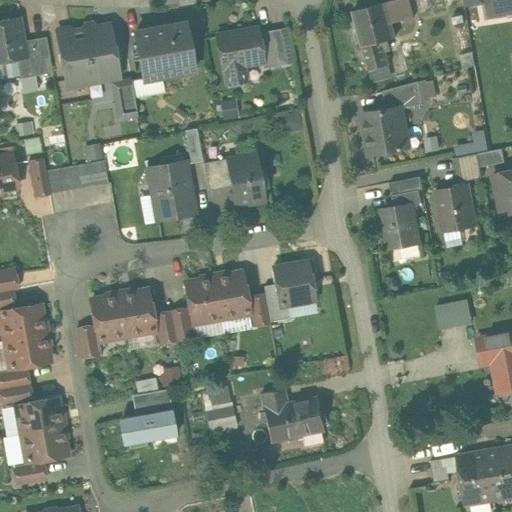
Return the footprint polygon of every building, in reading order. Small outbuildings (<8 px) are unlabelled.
[(409,0),(392,0),(385,2),(391,23),(414,17),(409,0)] [(511,0),(489,0),(492,12),(506,11),(510,14),(511,13),(511,0)] [(385,2),(353,11),(369,70),(389,64),(385,51),(389,49),(387,40),(395,38),(391,23),(385,2)] [(19,17),(0,20),(0,61),(16,59),(26,57),(23,41),(19,17)] [(186,23),(134,32),(143,80),(194,70),(186,23)] [(83,30),(72,32),(71,28),(57,31),(67,86),(119,76),(109,25),(101,27),(99,29),(91,24),(86,25),(83,30)] [(257,27),(216,35),(223,69),(224,68),(225,73),(244,70),(243,65),(262,62),(263,62),(258,33),(257,27)] [(274,30),(258,33),(263,62),(262,62),(263,68),(280,65),(274,30)] [(46,37),(33,39),(37,63),(50,60),(46,37)] [(33,39),(23,41),(26,57),(16,59),(19,75),(20,78),(52,72),(50,60),(37,63),(33,39)] [(415,44),(401,47),(402,51),(408,71),(421,67),(415,44)] [(402,51),(391,54),(397,75),(408,72),(408,71),(402,51)] [(16,59),(0,61),(0,78),(19,75),(16,59)] [(389,64),(369,70),(372,81),(392,76),(389,64)] [(131,79),(112,83),(119,118),(137,114),(131,79)] [(418,81),(383,90),(387,109),(400,107),(401,108),(422,104),(418,81)] [(387,109),(363,114),(370,153),(408,146),(401,108),(400,107),(387,109)] [(288,113),(292,130),(309,126),(306,109),(288,113)] [(480,126),(469,130),(472,138),(453,145),(456,154),(486,143),(480,126)] [(197,128),(185,130),(191,163),(203,161),(197,128)] [(30,160),(43,158),(40,136),(26,139),(30,160)] [(99,144),(88,146),(90,160),(101,158),(99,144)] [(502,149),(478,153),(480,167),(505,162),(502,149)] [(12,153),(0,155),(0,193),(1,193),(4,189),(18,186),(12,153)] [(256,153),(226,158),(231,186),(235,206),(249,204),(251,205),(259,204),(260,202),(265,201),(262,187),(268,186),(266,173),(260,174),(256,153)] [(478,153),(453,158),(456,171),(480,167),(478,153)] [(30,160),(36,196),(50,193),(46,171),(43,158),(30,160)] [(226,158),(203,163),(208,190),(231,186),(226,158)] [(104,160),(93,162),(97,184),(108,182),(104,160)] [(186,160),(147,167),(151,195),(154,194),(158,220),(196,213),(186,160)] [(93,162),(81,164),(85,187),(97,184),(93,162)] [(81,164),(69,167),(73,189),(85,187),(81,164)] [(69,167),(58,169),(62,191),(73,189),(69,167)] [(58,169),(46,171),(50,193),(62,191),(58,169)] [(511,170),(494,174),(501,214),(511,211),(511,170)] [(420,176),(389,182),(392,194),(419,189),(423,189),(420,176)] [(467,183),(436,190),(444,231),(475,225),(467,183)] [(419,189),(392,194),(394,206),(413,202),(413,204),(422,203),(419,189)] [(394,206),(380,208),(388,249),(420,243),(413,204),(413,202),(394,206)] [(308,260),(272,267),(276,284),(280,306),(287,305),(315,300),(308,260)] [(14,269),(0,271),(0,291),(12,289),(18,288),(14,269)] [(242,272),(213,277),(221,317),(248,312),(249,312),(246,296),(242,272)] [(213,277),(185,282),(190,307),(193,323),(194,322),(221,317),(213,277)] [(287,305),(280,306),(276,284),(264,286),(265,293),(270,321),(289,318),(287,305)] [(506,287),(480,292),(482,302),(508,297),(506,287)] [(0,291),(0,311),(15,309),(12,289),(0,291)] [(147,289),(119,294),(126,335),(153,330),(154,330),(152,314),(147,289)] [(265,293),(246,296),(249,312),(248,312),(250,326),(270,322),(270,321),(265,293)] [(119,294),(91,299),(95,324),(98,340),(99,340),(126,335),(119,294)] [(433,301),(436,325),(469,322),(467,297),(433,301)] [(40,304),(0,311),(0,314),(4,340),(45,332),(40,304)] [(190,307),(171,310),(176,340),(196,336),(194,322),(193,323),(190,307)] [(171,310),(152,314),(154,330),(153,330),(156,343),(176,340),(171,310)] [(95,324),(76,327),(82,357),(102,353),(99,340),(98,340),(95,324)] [(511,331),(479,338),(483,363),(493,361),(499,390),(511,388),(511,331)] [(45,332),(4,340),(9,367),(10,368),(25,365),(50,360),(45,332)] [(25,365),(10,368),(9,367),(0,368),(0,388),(29,383),(25,365)] [(29,383),(0,388),(0,393),(3,408),(16,406),(16,405),(32,402),(29,383)] [(136,415),(141,414),(140,409),(156,406),(157,411),(172,408),(168,388),(133,395),(136,415)] [(283,388),(261,393),(265,408),(286,403),(283,388)] [(265,408),(264,408),(271,440),(287,437),(288,438),(303,435),(305,445),(325,441),(322,429),(325,429),(318,397),(286,403),(265,408)] [(32,402),(16,405),(16,406),(21,433),(62,426),(57,398),(32,402)] [(231,401),(206,407),(211,432),(236,427),(231,401)] [(156,406),(140,409),(141,414),(136,415),(123,417),(129,448),(147,445),(146,440),(177,434),(172,408),(157,411),(156,406)] [(62,426),(21,433),(26,460),(26,461),(42,458),(67,454),(62,426)] [(212,460),(209,442),(188,446),(191,464),(212,460)] [(511,445),(498,448),(498,450),(486,452),(493,496),(511,493),(511,445)] [(486,452),(474,454),(473,453),(458,455),(461,470),(466,504),(468,503),(467,500),(493,496),(486,452)] [(458,455),(431,460),(434,482),(450,479),(449,472),(461,470),(458,455)] [(42,458),(26,461),(26,460),(13,463),(16,483),(46,477),(42,458)]
